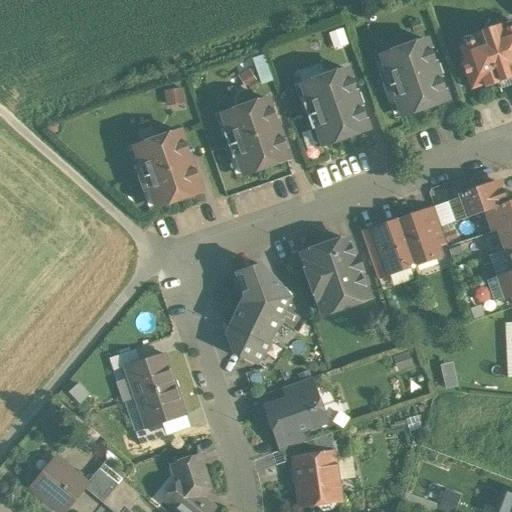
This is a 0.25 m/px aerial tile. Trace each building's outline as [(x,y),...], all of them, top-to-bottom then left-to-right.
[(511,28),(503,32),(500,26),(499,26),(499,27),(473,36),(473,35),(472,36),(474,43),(460,48),(459,47),(458,48),(463,63),(460,64),(470,91),(483,86),(484,89),(511,78),(511,28)] [(425,41),(380,57),(386,74),(381,76),(390,101),(395,100),(401,117),(446,101),(425,41)] [(346,70),(301,86),(307,104),(302,105),(311,131),(316,129),(322,147),(367,131),(346,70)] [(288,160),(267,100),(222,116),(228,133),(223,135),(232,161),(237,159),(243,176),(288,160)] [(179,133),(134,149),(140,166),(135,168),(144,193),(149,191),(155,209),(200,193),(179,133)] [(484,176),(449,188),(453,200),(488,187),(484,176)] [(453,200),(447,202),(454,222),(485,212),(506,204),(499,183),(488,187),(453,200)] [(511,202),(506,204),(485,212),(493,232),(499,230),(511,225),(511,202)] [(433,209),(422,213),(434,247),(445,243),(433,209)] [(422,213),(397,222),(413,266),(438,257),(434,247),(422,213)] [(397,222),(373,230),(385,264),(389,274),(413,266),(397,222)] [(511,225),(499,230),(506,251),(511,248),(511,225)] [(373,230),(361,234),(373,269),(385,264),(373,230)] [(347,241),(332,246),(331,243),(315,249),(316,252),(302,256),(305,267),(307,266),(318,297),(316,298),(322,314),(332,310),(333,313),(353,306),(352,304),(368,298),(359,272),(356,274),(351,261),(354,260),(347,241)] [(511,248),(506,251),(503,252),(510,273),(511,272),(511,248)] [(289,298),(260,266),(243,276),(248,289),(245,296),(246,297),(243,304),(241,303),(227,334),(234,355),(256,365),(269,342),(266,341),(280,322),(279,321),(289,298)] [(511,272),(510,273),(486,282),(494,302),(511,295),(511,272)] [(135,351),(108,359),(113,372),(124,369),(139,363),(135,351)] [(139,363),(124,369),(134,399),(174,386),(164,355),(139,363)] [(311,379),(282,389),(286,400),(314,391),(315,390),(311,379)] [(174,386),(134,399),(145,429),(161,424),(185,416),(174,386)] [(286,400),(265,408),(276,439),(299,431),(299,432),(326,423),(322,410),(314,391),(286,400)] [(145,429),(135,433),(139,446),(165,437),(161,424),(145,429)] [(299,431),(276,439),(280,451),(294,447),(303,443),(299,432),(299,431)] [(303,443),(294,447),(296,459),(331,454),(329,435),(303,443)] [(296,459),(292,460),(299,507),(315,505),(316,507),(322,511),(323,511),(331,511),(335,505),(335,502),(340,502),(333,454),(296,459)] [(198,456),(171,466),(175,480),(202,471),(198,456)] [(357,475),(354,456),(342,458),(345,477),(357,475)] [(86,484),(55,459),(31,488),(59,511),(63,511),(83,488),(86,485),(86,484)] [(106,460),(86,484),(86,485),(83,488),(102,504),(121,481),(125,476),(106,460)] [(202,471),(175,480),(178,482),(164,500),(177,511),(210,511),(213,509),(201,499),(208,489),(202,471)] [(121,481),(102,504),(111,511),(125,511),(139,496),(121,481)] [(511,511),(511,494),(504,491),(497,510),(502,511),(511,511)]
